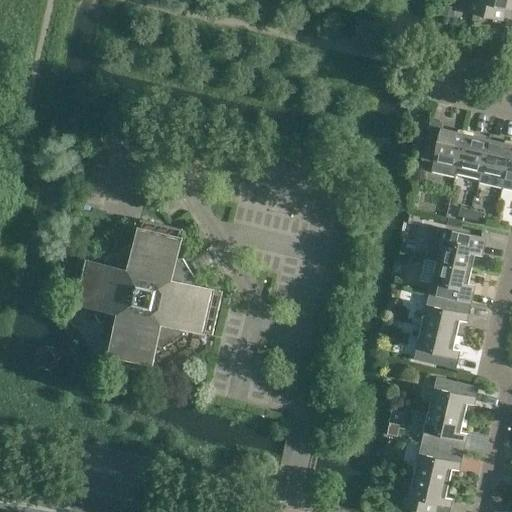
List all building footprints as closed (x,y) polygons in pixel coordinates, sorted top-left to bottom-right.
[(511,10),(511,0),(465,0),(462,12),(503,21),(503,20),(497,19),(500,8),(511,10)] [(444,6),(442,15),(454,18),(456,8),(444,6)] [(455,177),(456,174),(465,134),(441,129),(439,138),(427,135),(421,159),(433,162),(431,172),(455,177)] [(480,179),(489,140),(465,134),(456,174),(480,179)] [(502,188),(511,146),(511,145),(489,140),(480,179),(479,183),(502,188)] [(511,146),(502,188),(511,190),(511,146)] [(470,219),(472,211),(460,208),(458,216),(470,219)] [(485,213),(472,211),(470,219),(483,222),(485,213)] [(194,275),(215,262),(207,249),(186,262),(184,258),(182,258),(182,259),(178,258),(181,243),(184,230),(141,220),(134,248),(130,247),(130,246),(128,245),(108,259),(107,260),(108,261),(107,265),(79,258),(69,302),(97,308),(96,312),(95,312),(95,314),(108,335),(110,335),(110,334),(114,335),(111,350),(107,363),(151,373),(154,360),(157,345),(162,346),(161,347),(163,348),(184,334),(185,333),(184,332),(185,328),(199,332),(213,335),(223,291),(195,285),(196,281),(197,281),(197,279),(194,275)] [(445,229),(437,261),(472,269),(477,249),(482,250),(485,238),(445,229)] [(467,290),(472,269),(437,261),(429,294),(470,303),(473,291),(467,290)] [(467,316),(470,303),(429,294),(422,327),(457,335),(461,314),(467,316)] [(452,355),(457,335),(422,327),(414,360),(455,369),(458,357),(452,355)] [(437,377),(429,410),(464,418),(469,397),(475,399),(478,387),(437,377)] [(459,439),(464,418),(429,410),(422,443),(462,452),(465,440),(459,439)] [(460,464),(462,452),(422,443),(414,475),(449,483),(454,463),(460,464)] [(444,504),(449,483),(414,475),(406,508),(423,511),(448,511),(450,505),(444,504)]
